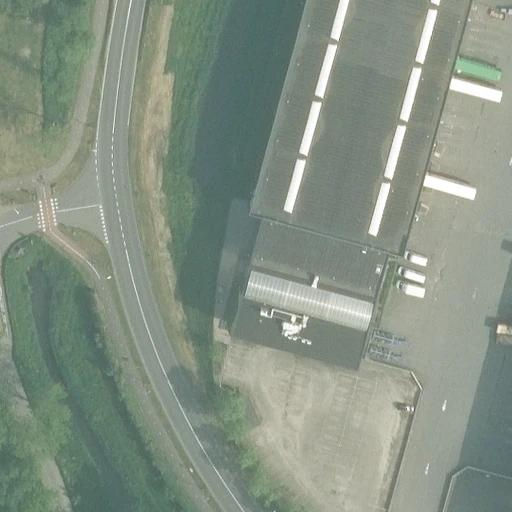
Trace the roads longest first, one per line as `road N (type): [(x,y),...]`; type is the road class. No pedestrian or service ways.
road 1 (secondary): [(115,201),(165,378),(242,511)]
road 2 (secondary): [(130,0),(114,126),(115,201)]
road 3 (tertiary): [(57,511),(0,342)]
